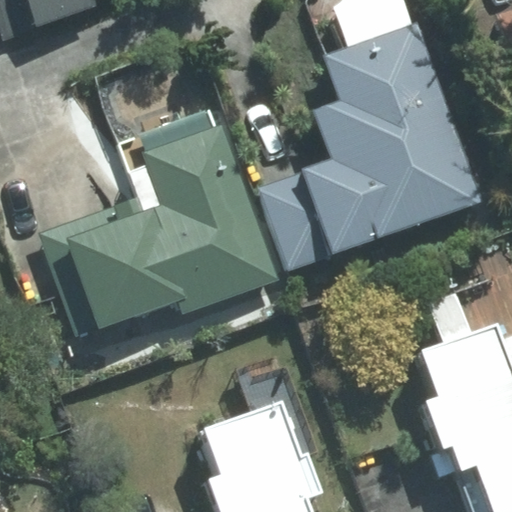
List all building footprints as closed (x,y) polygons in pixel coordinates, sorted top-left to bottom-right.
[(0,0),(0,46),(84,19),(81,11),(113,0),(0,0)] [(319,18),(331,59),(401,34),(389,0),(335,0),(336,1),(333,8),(329,13),(325,17),(319,18)] [(511,16),(487,25),(511,94),(511,16)] [(281,186),(245,199),(273,278),(311,265),(313,269),(471,212),(407,33),(401,34),(331,59),(309,68),(325,113),(296,124),(313,171),(280,183),(281,186)] [(116,209),(30,239),(66,341),(78,337),(80,342),(141,321),(145,334),(269,290),(212,129),(130,159),(135,175),(150,217),(132,223),(123,226),(116,209)] [(150,217),(135,175),(116,182),(132,223),(150,217)] [(410,314),(425,356),(457,345),(442,303),(410,314)] [(425,356),(397,365),(414,414),(402,418),(419,467),(429,464),(445,511),(511,511),(511,454),(505,435),(511,432),(511,399),(500,365),(492,367),(482,337),(457,345),(425,356)] [(260,418),(182,446),(198,492),(185,497),(190,511),(296,511),(304,509),(289,468),(280,472),(260,418)]
